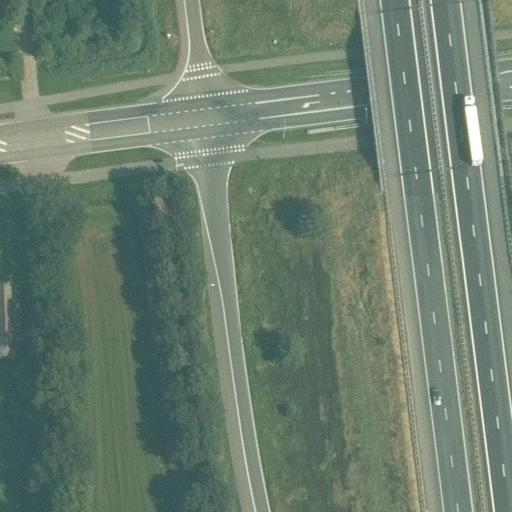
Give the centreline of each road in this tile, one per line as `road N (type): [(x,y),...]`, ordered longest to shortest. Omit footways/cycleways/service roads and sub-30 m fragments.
road 1 (motorway): [(504,511),(439,0)]
road 2 (motorway): [(395,0),(458,511)]
road 3 (motorway): [(206,119),(258,511)]
road 4 (secondary): [(206,119),(511,79)]
road 5 (tertiary): [(206,119),(0,148)]
